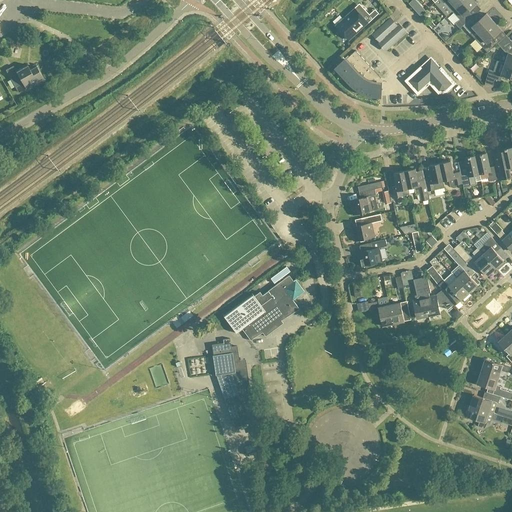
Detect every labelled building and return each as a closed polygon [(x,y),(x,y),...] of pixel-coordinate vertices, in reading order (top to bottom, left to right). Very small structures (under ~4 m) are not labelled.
[(420,13),(430,5),(426,0),(416,0),(412,3),(420,13)] [(455,9),(465,0),(438,0),(451,13),(455,9)] [(475,0),(465,0),(455,9),(451,13),(458,21),(455,25),(460,30),(463,27),(471,19),(473,18),(468,12),(477,5),(476,4),(477,1),(475,0)] [(368,24),(354,9),(336,27),(349,41),(368,24)] [(479,36),(494,23),(486,15),(476,24),(471,19),(463,27),(470,35),(475,31),(479,36)] [(386,50),(406,33),(399,25),(397,27),(391,19),(373,35),(380,43),(381,41),(387,48),(386,50)] [(474,40),(479,45),(487,54),(496,45),(491,41),(501,31),(494,23),(479,36),(474,40)] [(446,32),(453,37),(456,32),(450,28),(446,32)] [(506,36),(497,44),(502,50),(510,41),(506,36)] [(381,79),(355,51),(345,61),(342,57),(334,64),(338,68),(336,69),(350,84),(352,86),(354,88),(356,89),(358,91),(360,92),(362,93),(365,94),(367,95),(370,96),(372,96),(375,97),(377,97),(380,97),(381,79)] [(511,66),(505,65),(495,61),(492,70),(489,69),(485,84),(492,87),(494,81),(500,82),(502,76),(511,79),(511,66)] [(447,93),(451,89),(456,85),(441,68),(439,69),(435,65),(433,65),(433,62),(428,62),(428,65),(426,65),(422,69),(420,67),(404,82),(418,96),(430,86),(438,95),(447,93)] [(30,71),(27,66),(16,72),(18,75),(10,80),(15,88),(22,84),(26,90),(37,83),(36,82),(43,78),(36,67),(30,71)] [(511,167),(511,148),(501,151),(502,153),(494,154),(500,180),(510,178),(508,168),(511,167)] [(475,156),(479,175),(487,173),(489,182),(498,180),(495,167),(489,168),(486,154),(475,156)] [(479,175),(475,156),(464,159),(468,173),(462,174),(465,188),(476,185),(474,176),(479,175)] [(439,164),(441,171),(443,182),(448,181),(450,187),(461,185),(459,173),(453,174),(450,162),(439,164)] [(422,171),(427,192),(445,188),(443,182),(441,171),(439,164),(429,167),(429,170),(422,171)] [(404,172),(408,190),(414,188),(415,195),(420,194),(422,202),(429,201),(427,192),(422,171),(416,173),(415,170),(404,172)] [(396,187),(390,188),(391,193),(392,199),(403,197),(409,196),(408,190),(404,172),(393,174),(396,187)] [(369,198),(376,196),(375,190),(382,188),(381,182),(367,185),(369,191),(363,193),(364,198),(350,202),(353,215),(377,210),(376,202),(370,203),(369,198)] [(371,224),(382,222),(380,215),(365,219),(366,225),(352,228),(355,242),(374,238),(371,224)] [(501,232),(497,235),(511,251),(511,230),(508,235),(509,236),(507,238),(505,236),(501,232)] [(483,255),(495,269),(496,268),(498,270),(505,264),(503,262),(504,262),(496,253),(500,249),(491,238),(482,245),(477,249),(483,255)] [(378,249),(387,247),(385,240),(371,244),(372,250),(358,253),(360,266),(381,262),(378,249)] [(495,269),(483,255),(477,249),(472,254),(474,256),(466,264),(474,272),(479,268),(487,277),(495,269)] [(452,275),(469,293),(477,286),(470,277),(475,273),(474,272),(466,264),(456,253),(451,257),(460,267),(452,275)] [(424,268),(426,276),(433,274),(431,266),(424,268)] [(438,274),(432,278),(443,291),(443,292),(453,305),(454,307),(469,293),(452,275),(444,282),(438,274)] [(288,276),(262,296),(281,322),(299,310),(292,301),(304,292),(295,280),(293,282),(288,276)] [(359,286),(352,287),(354,297),(361,296),(359,286)] [(429,286),(422,288),(428,317),(440,314),(438,306),(443,305),(447,310),(453,305),(443,292),(439,295),(436,296),(429,297),(429,294),(430,294),(429,286)] [(415,301),(413,301),(417,320),(428,317),(422,288),(415,289),(417,296),(414,297),(415,301)] [(281,322),(262,296),(259,293),(253,297),(252,295),(222,317),(236,334),(241,330),(250,341),(262,334),(265,337),(283,324),(281,322)] [(382,327),(393,325),(389,306),(387,298),(378,300),(378,302),(368,305),(369,311),(372,310),(373,316),(379,314),(382,327)] [(389,306),(393,325),(404,322),(404,320),(410,319),(407,302),(389,306)] [(199,332),(203,338),(213,333),(209,326),(199,332)] [(511,341),(506,335),(498,343),(509,354),(506,357),(511,363),(511,362),(511,341)] [(215,376),(224,399),(224,400),(238,395),(234,383),(248,379),(245,360),(239,361),(237,347),(231,348),(229,339),(222,340),(223,344),(211,346),(213,356),(212,356),(215,376)] [(481,372),(494,376),(498,378),(500,371),(508,374),(510,368),(485,360),(484,360),(482,361),(481,366),(482,367),(483,367),(481,372)] [(511,401),(511,399),(511,393),(500,390),(501,388),(496,386),(498,378),(494,376),(481,372),(477,385),(488,388),(486,393),(511,401)] [(238,395),(224,400),(233,429),(254,422),(248,379),(234,383),(238,395)] [(470,407),(488,413),(493,414),(496,403),(498,404),(500,398),(488,394),(487,400),(474,396),(470,407)] [(485,423),(490,425),(493,414),(488,413),(470,407),(467,417),(479,421),(477,427),(483,429),(485,423)] [(511,426),(511,420),(503,417),(501,423),(511,426)] [(243,449),(245,454),(257,451),(255,445),(243,449)]
